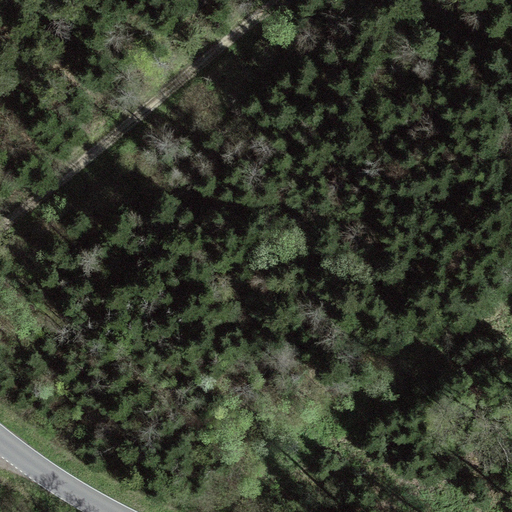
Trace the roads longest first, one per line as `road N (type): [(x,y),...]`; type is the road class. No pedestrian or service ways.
road 1 (track): [(0,230),(63,187),(285,0)]
road 2 (unclassified): [(0,438),(59,485),(110,511)]
